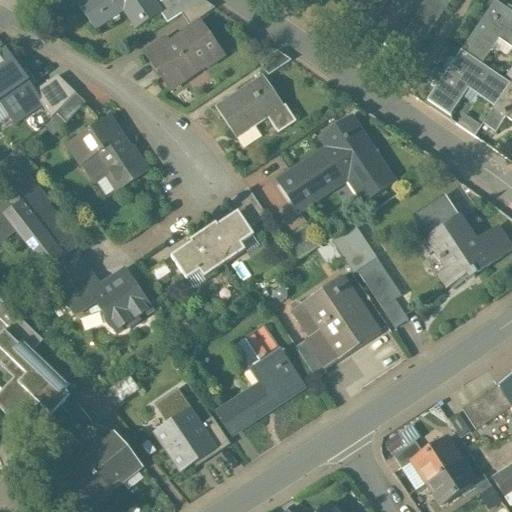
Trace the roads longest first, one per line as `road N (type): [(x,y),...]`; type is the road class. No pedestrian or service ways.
road 1 (residential): [(0,17),(147,105),(217,196),(138,249)]
road 2 (tertiary): [(511,190),(237,0)]
road 3 (residential): [(511,319),(341,437)]
road 4 (residential): [(341,437),(226,511)]
